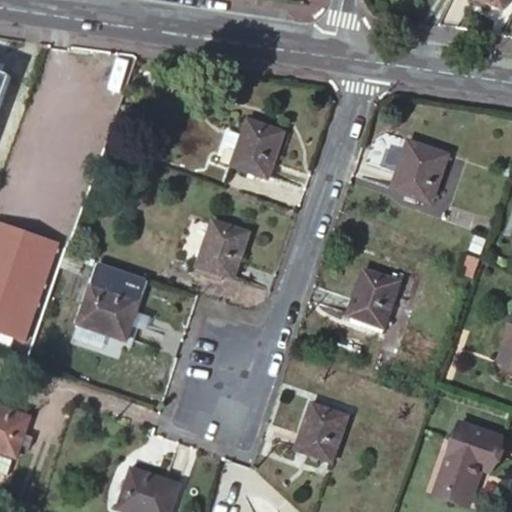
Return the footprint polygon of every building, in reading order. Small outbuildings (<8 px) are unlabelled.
[(505,0),(484,0),(502,8),(505,0)] [(0,107),(13,74),(0,68),(0,107)] [(285,134),(249,122),(233,166),(269,179),(285,134)] [(449,156),(408,141),(391,191),(431,206),(449,156)] [(5,217),(70,242),(95,178),(30,153),(5,217)] [(251,233),(214,220),(197,267),(220,275),(234,280),(251,233)] [(58,244),(0,223),(0,331),(24,340),(58,244)] [(147,278),(99,261),(91,285),(139,302),(147,278)] [(197,267),(196,273),(218,280),(220,275),(197,267)] [(399,283),(364,270),(347,317),(360,321),(359,326),(381,334),(383,329),(399,283)] [(139,302),(91,285),(77,325),(125,342),(139,302)] [(511,322),(497,363),(511,368),(511,322)] [(347,417),(310,404),(294,450),(331,463),(347,417)] [(28,416),(0,407),(0,472),(7,475),(12,457),(15,458),(19,445),(23,434),(28,416)] [(457,423),(433,486),(468,499),(479,469),(488,473),(499,439),(457,423)] [(31,436),(23,434),(19,445),(27,448),(31,436)] [(169,511),(178,487),(131,471),(116,511),(117,511),(169,511)] [(465,509),(468,499),(433,486),(429,496),(465,509)] [(8,502),(4,511),(29,511),(31,509),(8,502)]
